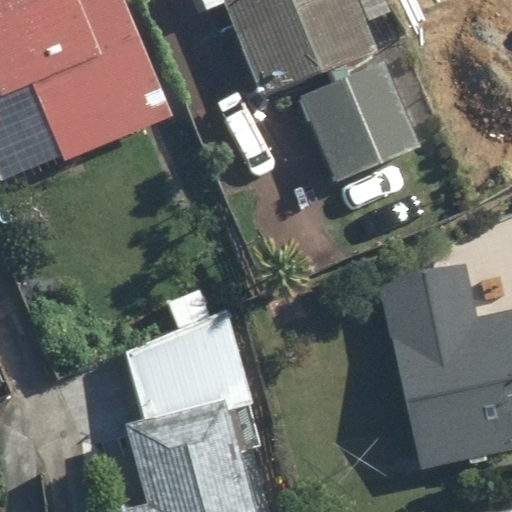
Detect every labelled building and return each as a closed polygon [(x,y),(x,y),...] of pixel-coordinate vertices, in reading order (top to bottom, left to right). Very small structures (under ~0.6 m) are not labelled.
[(0,0),(0,166),(7,183),(71,156),(74,164),(181,120),(131,0),(0,0)] [(429,141),(369,0),(209,0),(215,14),(222,12),(260,102),(297,87),(336,180),(429,141)] [(407,0),(419,27),(486,0),(407,0)] [(470,258),(383,278),(427,469),(511,448),(511,306),(483,313),(470,258)] [(173,337),(125,351),(145,419),(132,423),(152,491),(113,502),(115,511),(267,511),(238,410),(265,402),(238,309),(212,317),(204,290),(163,302),(173,337)]
